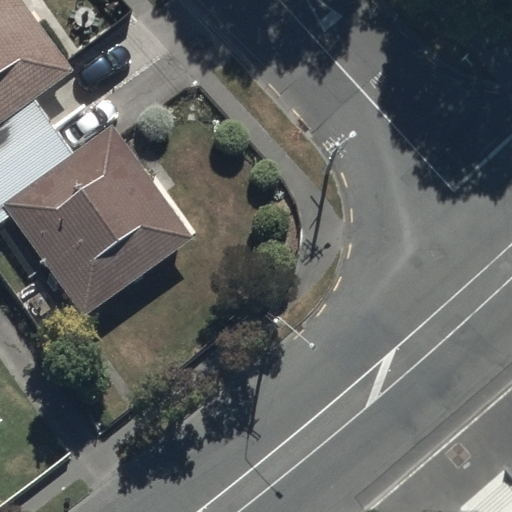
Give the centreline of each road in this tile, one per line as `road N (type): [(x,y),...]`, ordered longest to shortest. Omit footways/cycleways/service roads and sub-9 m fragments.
road 1 (tertiary): [(214,511),(348,409),(511,261)]
road 2 (residential): [(279,0),(511,255)]
